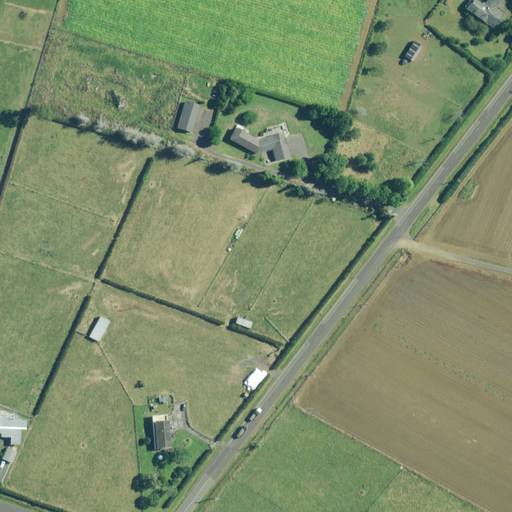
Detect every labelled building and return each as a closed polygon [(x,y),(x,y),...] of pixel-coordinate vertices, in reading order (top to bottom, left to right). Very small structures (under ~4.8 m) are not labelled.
[(499,0),(486,0),(483,6),(475,0),(467,0),(462,7),(492,30),(504,14),(495,7),(499,0)] [(432,34),(426,29),(421,35),(428,40),(432,34)] [(198,106),(184,102),(176,128),(190,133),(198,106)] [(257,140),(235,128),(228,139),(255,154),(271,150),(274,162),(289,157),(282,132),(257,140)] [(109,321),(99,315),(88,337),(98,342),(109,321)] [(251,322),(235,317),(233,324),(249,329),(251,322)] [(1,415),(1,412),(0,411),(0,437),(9,438),(9,445),(19,445),(19,429),(25,429),(25,420),(10,419),(10,420),(4,420),(4,415),(1,415)] [(169,448),(167,421),(152,422),(154,449),(169,448)] [(16,452),(6,448),(1,459),(11,463),(16,452)]
